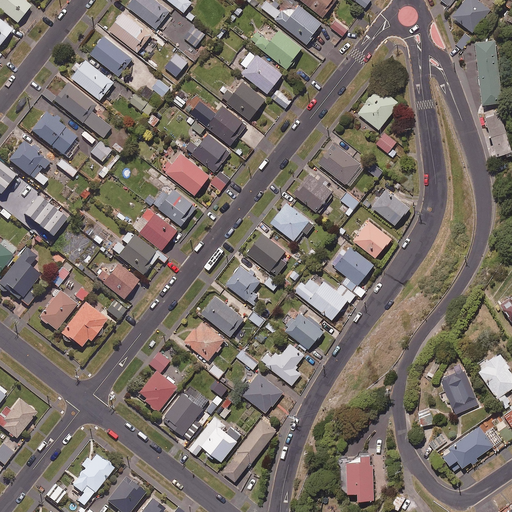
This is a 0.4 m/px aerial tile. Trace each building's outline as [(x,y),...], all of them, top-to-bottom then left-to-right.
[(0,0),(0,10),(18,25),(29,12),(37,18),(43,10),(33,2),(30,6),(21,0),(0,0)] [(172,13),(155,0),(135,0),(129,8),(158,30),(172,13)] [(188,0),(167,0),(185,14),(194,4),(188,0)] [(258,3),(254,0),(245,0),(245,1),(249,4),(245,9),(251,13),(258,3)] [(335,0),(300,0),(325,19),(331,11),(329,9),(335,0)] [(354,0),(366,9),(373,0),(372,0),(354,0)] [(492,10),(478,0),(467,0),(454,18),(474,34),(492,10)] [(297,12),(294,11),(286,11),(283,14),(279,10),(282,6),(277,1),(273,5),(268,1),(262,9),(277,22),(307,46),(324,26),(301,7),(297,12)] [(198,17),(192,12),(186,18),(192,24),(198,17)] [(153,36),(124,14),(111,32),(139,54),(153,36)] [(0,48),(13,32),(0,21),(0,48)] [(348,30),(337,21),(332,28),(343,37),(348,30)] [(205,35),(193,25),(184,37),(196,47),(205,35)] [(228,32),(223,28),(216,37),(222,41),(228,32)] [(304,50),(281,32),(272,44),(258,33),(252,41),(288,70),(304,50)] [(168,41),(157,33),(153,40),(163,48),(168,41)] [(472,39),(466,35),(455,48),(461,53),(472,39)] [(134,60),(106,38),(92,56),(120,78),(134,60)] [(496,38),(477,40),(483,103),(502,101),(496,38)] [(285,76),(253,52),(242,65),(248,69),(243,75),(270,96),(285,76)] [(72,70),(77,74),(73,79),(102,102),(115,84),(87,61),(85,60),(81,66),(77,63),(72,70)] [(171,89),(160,80),(153,89),(164,98),(171,89)] [(268,101),(245,83),(235,95),(230,91),(223,99),(252,122),(268,101)] [(97,107),(68,85),(55,103),(104,140),(112,129),(92,114),(97,107)] [(399,102),(378,85),(358,110),(379,127),(399,102)] [(155,93),(148,87),(141,95),(149,101),(155,93)] [(292,102),(279,91),(272,99),(286,110),(292,102)] [(155,110),(136,94),(130,103),(148,118),(155,110)] [(187,103),(178,96),(174,101),(183,108),(187,103)] [(198,121),(207,128),(233,147),(239,138),(236,136),(246,123),(225,108),(219,116),(202,103),(192,117),(198,121)] [(511,150),(500,106),(486,110),(498,158),(511,154),(511,150)] [(79,139),(60,124),(63,120),(57,115),(53,119),(47,114),(32,133),(67,161),(80,144),(77,142),(79,139)] [(207,128),(198,121),(193,128),(202,135),(207,128)] [(396,141),(385,131),(376,142),(393,156),(397,152),(391,147),(396,141)] [(233,153),(210,135),(204,143),(197,138),(187,150),(216,174),(233,153)] [(365,164),(333,140),(318,160),(350,184),(365,164)] [(41,176),(50,164),(38,154),(40,151),(35,147),(32,150),(23,143),(9,161),(36,183),(43,188),(48,181),(41,176)] [(112,152),(100,143),(91,154),(103,163),(112,152)] [(212,177),(182,155),(167,174),(197,197),(212,177)] [(78,172),(61,160),(57,166),(73,178),(78,172)] [(383,171),(374,163),(369,169),(377,176),(383,171)] [(329,179),(315,168),(295,192),(319,211),(322,207),(319,204),(332,188),(326,184),(329,179)] [(17,185),(0,171),(0,199),(12,209),(17,202),(22,206),(30,196),(25,192),(29,187),(20,181),(17,185)] [(231,180),(221,172),(211,184),(222,192),(231,180)] [(382,184),(383,185),(385,185),(386,185),(387,185),(388,184),(389,183),(390,183),(390,182),(391,181),(391,180),(391,179),(391,178),(390,177),(390,176),(389,175),(388,174),(387,173),(386,173),(385,173),(384,173),(383,173),(382,173),(381,174),(380,175),(379,176),(379,177),(379,178),(379,179),(379,180),(379,181),(380,182),(380,183),(381,184),(382,184)] [(165,188),(156,199),(150,194),(146,200),(151,204),(154,201),(181,223),(196,205),(174,186),(169,192),(165,188)] [(409,208),(386,189),(373,206),(395,225),(409,208)] [(360,199),(348,190),(341,199),(345,201),(340,207),(349,214),(360,199)] [(315,222),(287,200),(271,220),(297,241),(305,231),(307,233),(315,222)] [(360,216),(361,217),(363,217),(364,217),(365,216),(366,216),(367,215),(368,214),(368,213),(369,212),(369,210),(369,209),(368,208),(368,207),(367,207),(366,206),(365,205),(364,205),(363,205),(362,205),(361,205),(360,205),(359,206),(358,206),(358,207),(357,208),(357,209),(357,210),(356,211),(357,212),(357,213),(358,214),(358,215),(359,216),(360,216)] [(178,229),(149,207),(134,227),(163,249),(178,229)] [(123,222),(127,218),(119,210),(115,214),(123,222)] [(391,235),(369,218),(354,238),(375,255),(391,235)] [(348,229),(342,224),(336,230),(342,235),(348,229)] [(159,255),(129,231),(122,240),(126,244),(124,247),(118,242),(111,250),(143,275),(159,255)] [(285,249),(262,231),(247,251),(277,274),(287,261),(280,256),(285,249)] [(0,267),(16,248),(0,235),(0,267)] [(368,289),(358,282),(374,262),(350,243),(343,252),(340,250),(332,261),(348,274),(343,281),(353,289),(362,296),(368,289)] [(36,255),(25,246),(0,277),(0,283),(19,298),(40,273),(28,264),(36,255)] [(64,259),(58,252),(53,257),(59,264),(64,259)] [(324,266),(329,260),(323,255),(317,261),(324,266)] [(299,271),(300,271),(302,271),(303,270),(304,270),(305,269),(306,268),(306,267),(307,266),(307,265),(307,263),(306,262),(305,261),(304,260),(303,259),(301,259),(300,259),(299,259),(298,259),(297,260),(296,261),(295,262),(295,263),(295,264),(295,265),(295,266),(295,267),(296,268),(296,269),(297,270),(298,270),(299,271)] [(73,267),(66,261),(50,279),(57,286),(73,267)] [(139,280),(118,263),(102,282),(123,299),(139,280)] [(261,279),(241,263),(226,282),(251,302),(258,294),(253,289),(261,279)] [(300,274),(293,268),(288,274),(295,280),(300,274)] [(279,281),(270,274),(264,282),(274,289),(279,281)] [(320,284),(310,276),(305,283),(301,280),(295,289),(332,317),(347,298),(350,300),(356,293),(342,283),(337,289),(324,278),(320,284)] [(88,292),(81,287),(75,295),(82,300),(88,292)] [(39,315),(40,316),(39,318),(45,323),(47,321),(56,328),(76,302),(59,289),(39,315)] [(511,292),(503,299),(511,312),(511,292)] [(245,316),(216,293),(202,311),(231,334),(245,316)] [(126,308),(116,299),(107,309),(118,318),(126,308)] [(71,339),(80,346),(87,337),(90,339),(94,333),(95,334),(96,334),(97,334),(98,334),(99,334),(100,333),(101,333),(101,332),(102,331),(102,330),(103,329),(103,328),(103,327),(102,326),(102,325),(101,324),(107,317),(84,300),(61,331),(61,332),(61,333),(61,334),(61,335),(62,336),(62,337),(63,338),(64,338),(65,339),(66,339),(67,339),(68,339),(69,339),(70,339),(71,339)] [(284,327),(301,341),(299,344),(307,351),(310,348),(325,328),(319,323),(323,318),(310,308),(304,315),(298,310),(284,327)] [(265,318),(254,310),(249,317),(260,325),(265,318)] [(222,345),(220,343),(225,337),(201,318),(184,339),(209,358),(216,349),(218,350),(222,345)] [(299,365),(296,363),(304,354),(290,342),(280,353),(276,350),(272,355),(267,350),(262,357),(292,383),(301,373),(296,369),(299,365)] [(511,404),(511,401),(505,391),(511,386),(511,368),(499,348),(485,358),(487,362),(479,367),(497,396),(505,409),(511,404)] [(258,361),(242,349),(237,355),(253,368),(258,361)] [(167,375),(165,377),(159,372),(169,360),(158,351),(148,363),(156,369),(138,391),(145,397),(143,399),(149,404),(149,405),(149,406),(149,407),(150,407),(150,408),(151,408),(151,409),(152,409),(153,409),(154,409),(155,409),(155,408),(157,410),(176,386),(172,383),(174,380),(167,375)] [(448,370),(449,373),(442,376),(456,413),(479,404),(465,367),(462,359),(454,362),(456,368),(448,370)] [(439,364),(434,361),(427,373),(432,376),(439,364)] [(224,371),(214,363),(210,369),(219,377),(224,371)] [(272,403),(274,405),(285,391),(259,370),(242,392),(265,411),(272,403)] [(195,418),(208,399),(190,386),(186,392),(183,390),(162,418),(189,438),(200,424),(201,422),(195,418)] [(227,406),(232,400),(226,396),(215,411),(225,419),(232,410),(227,406)] [(0,411),(0,424),(8,430),(6,433),(11,436),(13,434),(16,436),(36,410),(18,397),(10,408),(5,405),(0,411)] [(218,405),(212,400),(205,409),(211,413),(218,405)] [(434,422),(433,409),(419,411),(421,423),(434,422)] [(213,457),(216,454),(222,459),(241,434),(216,414),(189,447),(196,453),(203,444),(208,448),(206,451),(213,457)] [(278,429),(262,417),(238,449),(239,450),(223,470),(235,480),(246,465),(248,467),(278,429)] [(477,456),(493,445),(497,452),(508,445),(495,426),(485,433),(479,424),(450,443),(452,446),(443,452),(455,470),(463,465),(471,459),(473,462),(478,458),(477,456)] [(445,442),(440,435),(430,441),(434,449),(445,442)] [(0,460),(4,463),(14,451),(3,442),(0,445),(0,460)] [(90,459),(87,456),(81,463),(85,466),(72,483),(83,492),(77,499),(83,504),(113,466),(110,463),(110,462),(110,461),(110,460),(109,460),(109,459),(108,459),(107,459),(107,458),(106,458),(105,458),(105,459),(104,459),(96,452),(90,459)] [(370,452),(360,452),(360,458),(347,458),(348,489),(358,489),(358,497),(374,497),(373,462),(370,462),(370,452)] [(127,511),(145,490),(126,475),(106,499),(119,509),(116,511),(127,511)] [(63,489),(66,486),(59,481),(57,484),(55,483),(46,494),(57,502),(65,491),(63,489)] [(405,496),(398,491),(391,503),(398,508),(405,496)] [(163,511),(161,510),(164,506),(151,496),(139,511),(163,511)]
